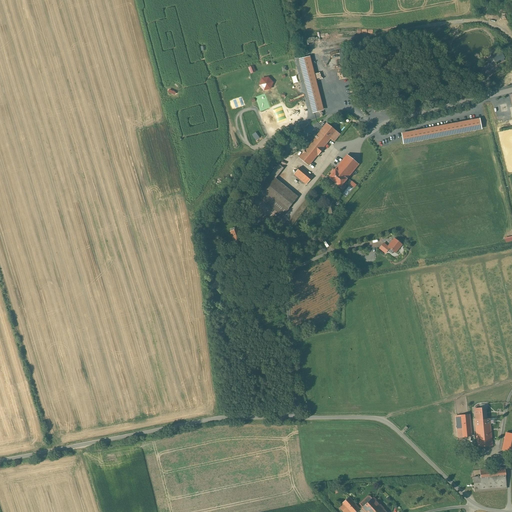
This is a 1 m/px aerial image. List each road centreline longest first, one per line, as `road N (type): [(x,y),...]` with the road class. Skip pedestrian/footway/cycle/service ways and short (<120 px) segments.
road 1 (unclassified): [(504,511),(467,499),(374,418),(228,417),(0,460)]
road 2 (unknown): [(507,379),(374,418)]
